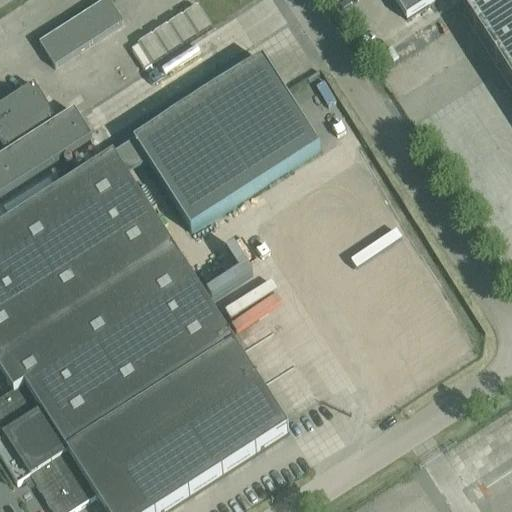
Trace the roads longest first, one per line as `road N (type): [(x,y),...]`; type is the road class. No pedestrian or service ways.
road 1 (unclassified): [(511,301),(305,0)]
road 2 (unclassified): [(266,511),(511,357)]
